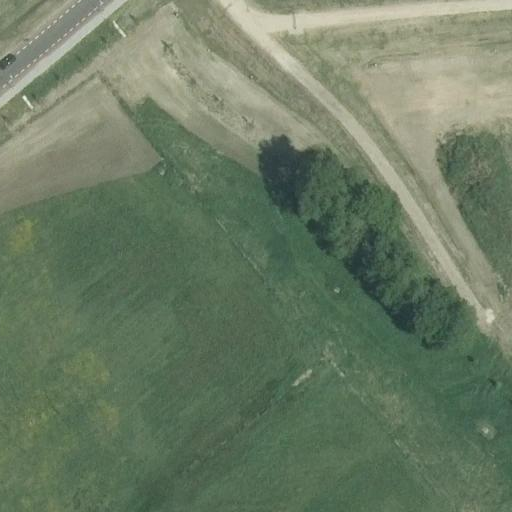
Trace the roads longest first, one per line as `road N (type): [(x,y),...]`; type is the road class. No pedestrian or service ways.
road 1 (track): [(483,325),(362,138),(229,0)]
road 2 (tertiary): [(0,76),(96,0)]
